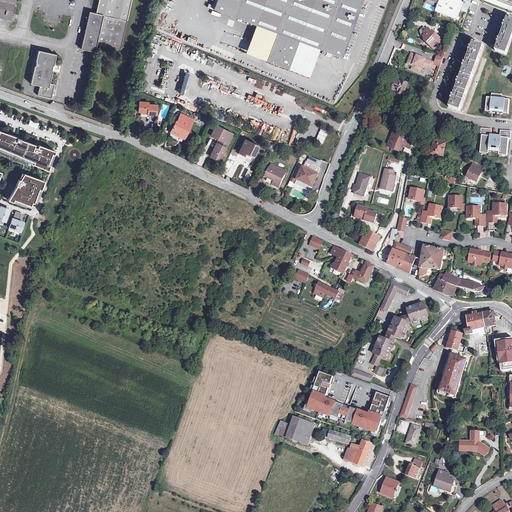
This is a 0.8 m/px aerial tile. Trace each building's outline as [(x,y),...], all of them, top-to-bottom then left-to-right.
[(0,0),(0,15),(11,18),(15,0),(0,0)] [(120,49),(131,0),(98,0),(96,12),(89,11),(81,48),(95,51),(96,44),(120,49)] [(219,0),(216,10),(257,26),(278,34),(268,61),(290,70),(300,42),(321,51),(328,53),(334,56),(343,59),(365,0),(219,0)] [(472,0),(461,0),(461,3),(453,0),(429,0),(429,2),(439,5),(436,13),(457,21),(464,4),(470,6),(472,2),(472,0)] [(511,5),(497,0),(483,0),(511,10),(511,5)] [(496,51),(506,55),(511,39),(511,19),(508,18),(505,27),(500,41),(496,51)] [(247,53),(268,61),(278,34),(257,26),(247,53)] [(432,34),(426,29),(422,33),(423,36),(422,37),(424,41),(426,41),(428,43),(428,44),(433,49),(441,39),(437,35),(433,32),(432,34)] [(442,29),(437,35),(441,39),(446,32),(442,29)] [(310,78),(321,51),(300,42),(290,70),(310,78)] [(449,107),(460,111),(484,46),(474,42),(470,51),(466,63),(460,78),(454,95),(449,107)] [(53,65),(56,54),(38,50),(36,61),(35,65),(31,83),(39,85),(37,94),(51,97),(55,83),(50,82),(53,69),(52,69),(53,65)] [(433,63),(411,54),(408,63),(415,65),(413,70),(420,73),(422,66),(430,70),(433,63)] [(437,57),(434,63),(440,65),(442,59),(437,57)] [(398,94),(404,96),(408,85),(403,83),(397,81),(393,91),(398,93),(398,94)] [(503,111),(503,112),(508,113),(509,100),(505,99),(505,98),(501,98),(498,98),(498,95),(493,95),(494,93),(491,93),(491,98),(486,97),(485,110),(490,111),(490,110),(503,111)] [(147,109),(146,111),(155,112),(156,102),(147,102),(147,99),(139,98),(138,108),(139,108),(147,109)] [(170,131),(177,135),(179,133),(184,135),(192,119),(179,113),(174,125),(176,126),(175,128),(172,126),(170,131)] [(233,133),(216,124),(211,134),(219,138),(211,154),(220,159),(233,133)] [(314,125),(311,132),(317,135),(320,127),(314,125)] [(488,129),(480,128),(480,135),(481,136),(479,151),(488,151),(488,149),(498,150),(498,153),(506,153),(508,139),(510,139),(510,131),(502,130),(502,132),(499,132),(499,136),(490,135),(491,131),(488,130),(488,129)] [(0,155),(23,165),(19,179),(16,185),(8,200),(13,202),(25,206),(26,204),(31,206),(32,202),(34,203),(34,201),(36,202),(41,190),(44,181),(48,170),(50,165),(48,164),(52,154),(54,155),(55,151),(39,145),(38,146),(21,139),(21,138),(14,136),(0,130),(0,155)] [(394,132),(390,139),(392,141),(391,145),(396,147),(395,149),(400,151),(403,145),(410,148),(413,140),(394,132)] [(305,146),(307,140),(300,137),(298,144),(305,146)] [(239,153),(251,159),(258,145),(246,139),(239,153)] [(392,141),(390,139),(387,146),(395,149),(396,147),(391,145),(392,141)] [(444,157),(446,143),(429,140),(429,143),(434,145),(432,154),(444,157)] [(309,190),(310,188),(311,189),(319,174),(317,173),(321,166),(308,160),(304,167),(303,166),(297,179),(298,180),(296,184),(309,190)] [(467,175),(476,180),(483,169),(474,163),(467,175)] [(287,172),(271,165),(266,177),(275,181),(273,185),(279,188),(287,172)] [(380,187),(392,190),(396,175),(393,175),(394,170),(385,168),(380,187)] [(432,179),(439,180),(440,173),(433,172),(432,179)] [(371,176),(360,173),(354,192),(364,196),(371,176)] [(439,180),(454,183),(456,177),(440,173),(439,180)] [(425,189),(412,187),(410,197),(420,199),(420,202),(425,203),(426,197),(423,197),(425,189)] [(463,196),(450,196),(449,206),(460,207),(460,209),(465,209),(466,204),(463,204),(463,196)] [(493,210),(488,210),(487,221),(495,221),(496,214),(506,214),(507,203),(493,203),(493,210)] [(358,204),(355,214),(364,217),(364,220),(374,223),(377,213),(367,210),(368,207),(358,204)] [(429,213),(423,212),(422,220),(429,222),(431,214),(441,217),(443,208),(430,205),(429,213)] [(480,206),(467,206),(467,217),(478,217),(478,225),(486,225),(486,214),(480,214),(480,206)] [(0,210),(0,218),(5,221),(9,210),(1,207),(0,210)] [(13,218),(10,227),(20,231),(23,223),(18,221),(21,214),(15,212),(13,218)] [(407,218),(400,217),(399,224),(406,225),(407,218)] [(452,231),(444,229),(443,237),(451,239),(452,231)] [(372,254),(383,233),(377,230),(375,234),(367,230),(358,247),(372,254)] [(323,241),(313,237),(309,245),(319,250),(323,241)] [(396,243),(394,250),(400,252),(402,245),(396,243)] [(402,245),(400,252),(405,254),(408,247),(402,245)] [(334,269),(343,273),(352,255),(335,246),(331,253),(339,257),(333,268),(334,269)] [(424,246),(419,274),(422,275),(426,272),(427,268),(440,270),(444,250),(424,246)] [(470,248),(468,261),(473,262),(477,263),(482,264),(482,260),(489,261),(491,252),(480,250),(477,250),(470,248)] [(403,262),(406,255),(405,254),(400,252),(394,250),(391,256),(389,261),(388,263),(397,267),(400,260),(403,262)] [(505,252),(495,250),(494,260),(500,261),(500,265),(504,266),(508,266),(511,267),(511,253),(508,253),(505,252)] [(410,256),(406,255),(403,262),(400,260),(397,267),(409,273),(415,258),(410,256)] [(362,273),(359,271),(357,270),(354,276),(366,281),(374,266),(363,261),(361,264),(363,265),(365,266),(362,273)] [(378,272),(389,278),(391,274),(379,269),(378,272)] [(308,274),(298,270),(295,277),(305,282),(308,274)] [(441,292),(450,274),(447,272),(445,276),(441,274),(434,287),(433,288),(441,292)] [(454,296),(457,285),(453,284),(455,277),(450,274),(441,292),(447,295),(447,293),(454,296)] [(476,283),(460,280),(457,285),(461,286),(479,291),(484,289),(484,286),(476,283)] [(336,297),(339,291),(338,291),(335,289),(320,282),(319,282),(316,288),(336,297)] [(398,292),(407,296),(411,289),(401,285),(400,286),(394,283),(382,308),(389,311),(398,292)] [(343,293),(339,291),(336,297),(342,300),(345,294),(343,293)] [(401,318),(400,320),(409,324),(415,322),(417,321),(418,322),(421,321),(424,320),(423,319),(429,317),(424,303),(417,305),(416,304),(410,306),(411,308),(408,309),(410,315),(401,318)] [(483,313),(486,334),(491,333),(490,326),(496,325),(493,311),(483,313)] [(474,336),(486,334),(483,313),(478,314),(478,312),(473,312),(473,315),(468,315),(469,328),(467,328),(468,331),(466,331),(466,335),(474,334),(474,336)] [(409,324),(400,320),(396,318),(395,322),(393,321),(390,327),(392,328),(389,334),(397,338),(402,340),(403,338),(404,335),(405,336),(407,332),(408,330),(407,330),(408,327),(409,324)] [(450,338),(447,347),(453,349),(461,352),(463,352),(465,347),(459,345),(462,334),(459,333),(459,329),(455,328),(454,331),(452,330),(450,338)] [(389,334),(386,340),(394,343),(397,338),(389,334)] [(374,354),(376,355),(383,358),(387,359),(389,354),(391,355),(392,352),(394,348),(392,348),(393,345),(394,343),(386,340),(381,337),(380,342),(378,340),(375,346),(377,347),(374,354)] [(511,338),(500,340),(504,371),(511,370),(511,338)] [(459,357),(461,352),(453,349),(441,390),(456,395),(466,359),(459,357)] [(379,367),(383,358),(376,355),(372,364),(378,367),(375,373),(382,376),(384,370),(379,367)] [(354,370),(351,376),(365,381),(370,383),(373,377),(354,370)] [(369,414),(326,398),(334,376),(320,371),(307,406),(309,406),(308,408),(331,416),(331,415),(339,418),(337,421),(345,424),(346,421),(354,424),(354,425),(376,433),(376,431),(378,432),(383,419),(381,419),(382,417),(383,417),(391,397),(377,392),(369,414)] [(418,386),(411,384),(400,416),(407,417),(418,386)] [(293,416),(286,437),(308,444),(315,424),(293,416)] [(404,442),(414,445),(419,427),(410,424),(404,442)] [(328,436),(330,430),(324,428),(322,434),(328,436)] [(334,438),(336,432),(330,430),(328,436),(334,438)] [(336,432),(334,438),(348,443),(351,437),(336,432)] [(461,441),(460,450),(479,452),(486,456),(489,454),(490,450),(484,447),(479,446),(481,434),(473,433),(472,442),(461,441)] [(361,447),(355,444),(352,451),(357,453),(356,457),(354,456),(353,459),(355,459),(353,463),(363,467),(373,444),(363,440),(361,447)] [(352,451),(355,444),(352,443),(345,460),(353,463),(355,459),(353,459),(354,456),(356,457),(357,453),(352,451)] [(416,464),(420,466),(423,460),(415,458),(413,463),(416,464)] [(419,468),(415,466),(409,464),(406,474),(416,477),(419,468)] [(438,470),(432,485),(438,487),(438,486),(449,490),(453,479),(447,476),(448,474),(438,470)] [(396,488),(399,481),(387,476),(380,491),(389,495),(394,493),(395,490),(397,490),(397,489),(396,488)] [(507,511),(509,511),(506,505),(504,506),(501,501),(494,505),(497,510),(493,511),(507,511)] [(372,509),(371,509),(369,511),(381,511),(384,506),(375,503),(372,509)]
